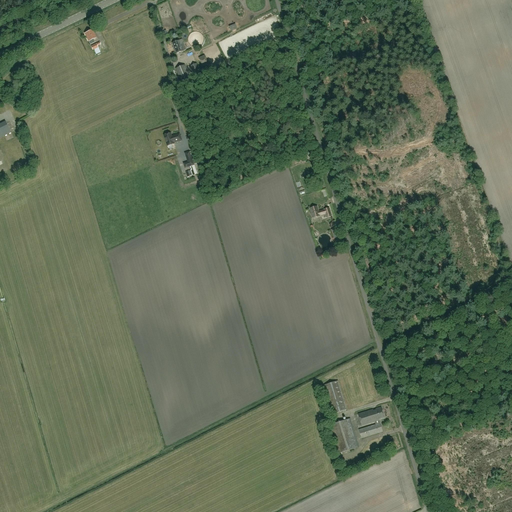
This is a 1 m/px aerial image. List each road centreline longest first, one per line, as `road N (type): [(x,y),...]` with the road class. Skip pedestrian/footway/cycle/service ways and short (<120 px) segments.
road 1 (unclassified): [(428,511),(277,0)]
road 2 (tertiary): [(0,56),(114,0)]
